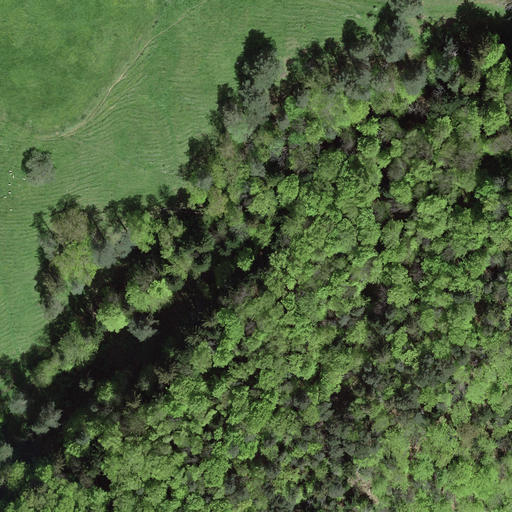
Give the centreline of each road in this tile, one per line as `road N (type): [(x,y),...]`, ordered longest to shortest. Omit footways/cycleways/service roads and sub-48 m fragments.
road 1 (track): [(0,117),(64,135),(89,120),(160,15)]
road 2 (track): [(354,0),(511,9)]
